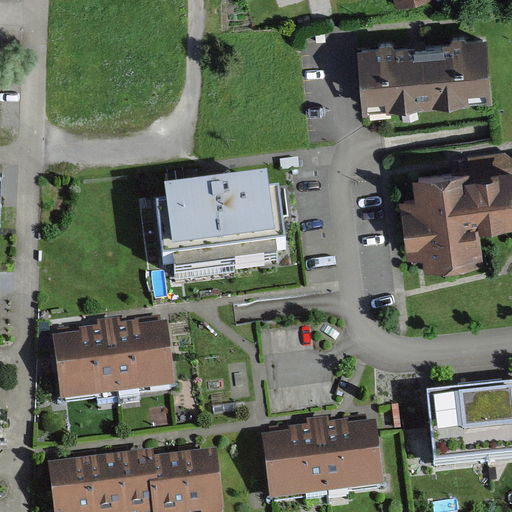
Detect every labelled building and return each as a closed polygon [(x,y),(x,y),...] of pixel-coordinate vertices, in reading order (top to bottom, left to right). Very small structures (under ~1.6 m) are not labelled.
[(487,44),(360,53),(364,112),(491,103),(487,44)] [(466,175),(414,181),(417,199),(406,200),(412,250),(427,248),(428,260),(480,254),(476,221),(511,217),(511,195),(511,191),(508,156),(465,161),(466,175)] [(276,186),(154,202),(163,274),(285,258),(276,186)] [(163,325),(53,342),(63,407),(172,390),(163,325)] [(511,397),(428,407),(435,475),(511,466),(511,397)] [(371,423),(263,440),(274,507),(382,489),(371,423)] [(158,511),(153,466),(152,458),(119,462),(125,511),(158,511)] [(218,511),(212,459),(182,462),(188,511),(218,511)] [(125,511),(119,462),(87,466),(92,511),(125,511)] [(188,511),(182,462),(153,466),(158,511),(188,511)] [(92,511),(87,466),(55,470),(59,511),(92,511)]
